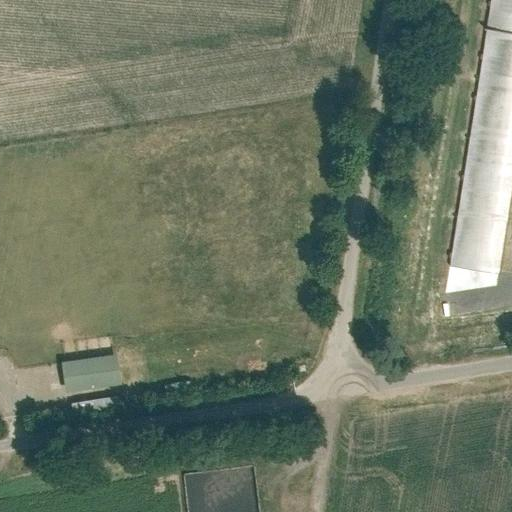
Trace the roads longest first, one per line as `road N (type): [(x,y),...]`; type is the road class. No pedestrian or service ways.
road 1 (unclassified): [(336,391),(396,0)]
road 2 (unclassified): [(336,391),(0,443)]
road 3 (unclassified): [(336,391),(511,363)]
